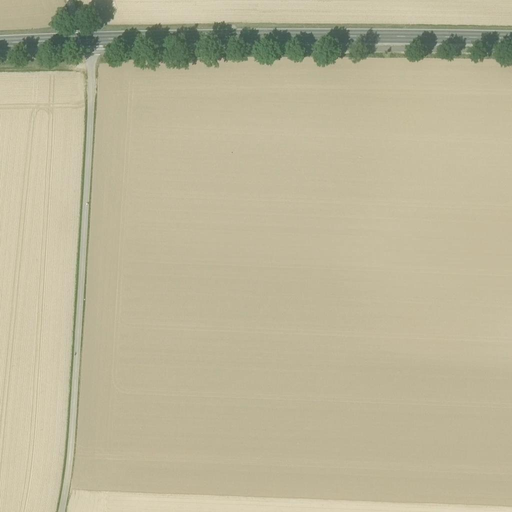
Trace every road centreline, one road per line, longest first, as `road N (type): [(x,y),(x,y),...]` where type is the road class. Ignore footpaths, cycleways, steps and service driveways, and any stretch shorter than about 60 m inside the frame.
road 1 (unclassified): [(61,511),(92,89),(84,39)]
road 2 (tertiary): [(511,39),(84,39)]
